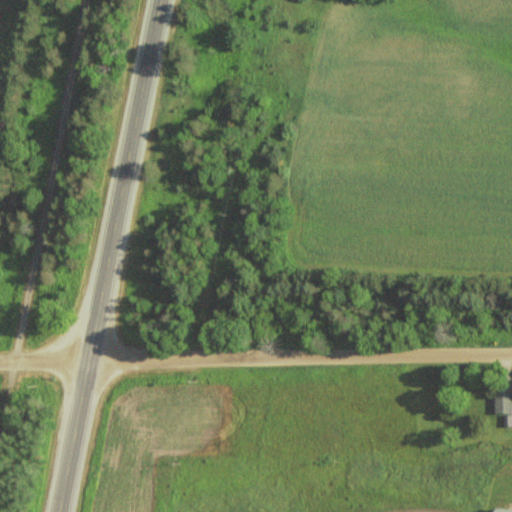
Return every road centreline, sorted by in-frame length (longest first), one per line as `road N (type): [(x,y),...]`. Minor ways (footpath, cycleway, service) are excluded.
road 1 (tertiary): [(58,511),(161,0)]
road 2 (residential): [(0,361),(511,357)]
